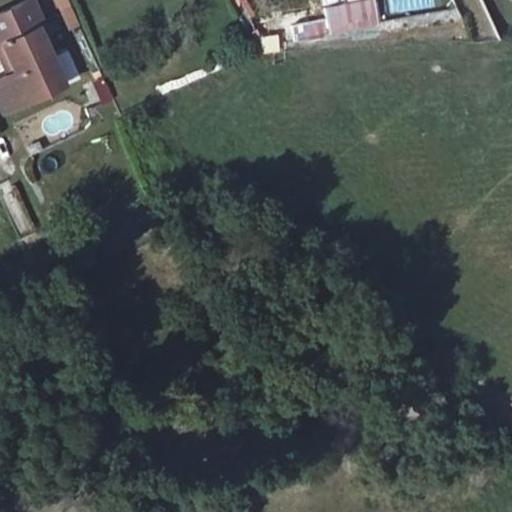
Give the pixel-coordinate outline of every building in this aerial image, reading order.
[(0,79),(0,87),(12,110),(63,85),(38,33),(46,30),(31,0),(29,0),(0,13),(0,54),(9,75),(0,79)] [(329,36),(378,26),(372,0),(336,0),(322,3),(329,36)] [(296,46),(327,39),(323,19),(291,26),(296,46)] [(66,53),(56,59),(68,82),(78,77),(66,53)] [(90,84),(102,104),(112,98),(101,78),(90,84)] [(0,116),(12,110),(0,87),(0,116)]
